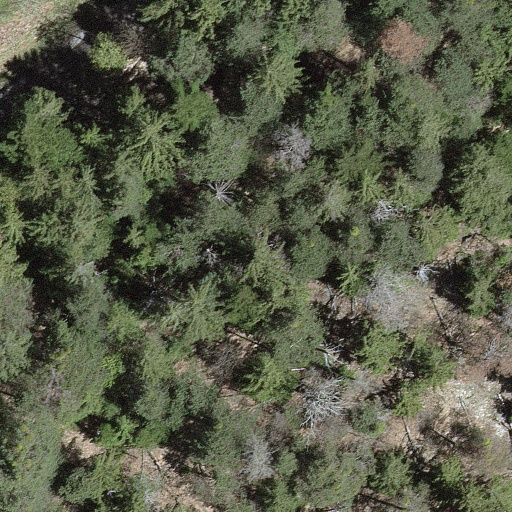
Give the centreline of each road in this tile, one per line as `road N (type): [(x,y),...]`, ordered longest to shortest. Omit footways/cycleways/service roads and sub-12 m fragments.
road 1 (track): [(511,72),(30,93)]
road 2 (unclassified): [(161,0),(0,114)]
